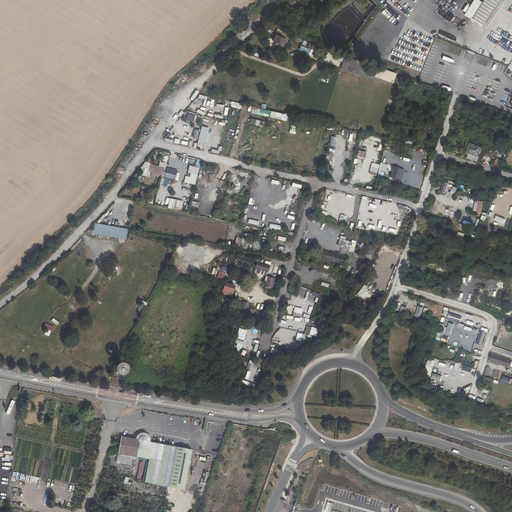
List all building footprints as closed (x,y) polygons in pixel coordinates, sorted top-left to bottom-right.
[(473,0),(464,15),(471,19),(482,2),(478,0),(473,0)] [(483,0),(482,2),(471,19),(481,26),(498,0),(483,0)] [(278,25),(276,31),(291,36),(293,31),(278,25)] [(292,36),(291,36),(276,31),(275,34),(276,35),(272,41),(275,43),(274,46),(278,47),(279,45),(282,46),(285,40),(287,41),(289,38),(292,39),(293,37),(292,36)] [(316,53),(319,46),(303,40),(302,42),(299,50),(304,52),(304,53),(310,55),(310,53),(312,54),(313,51),(316,53)] [(343,60),(345,55),(329,50),(328,54),(343,60)] [(342,62),(343,60),(328,54),(327,57),(342,62)] [(363,62),(345,55),(343,60),(342,62),(340,70),(357,76),(363,62)] [(396,74),(377,67),(373,77),(392,83),(396,74)] [(260,108),(252,106),(251,112),(258,114),(260,108)] [(283,114),(260,108),(258,114),(281,120),(281,118),(282,118),(283,114)] [(198,114),(185,111),(185,113),(188,114),(187,120),(197,122),(199,116),(198,116),(198,114)] [(201,126),(196,145),(196,149),(202,150),(203,147),(200,146),(201,141),(205,142),(209,128),(201,126)] [(173,128),(167,136),(170,138),(176,130),(173,128)] [(263,132),(258,151),(269,153),(273,134),(263,132)] [(469,154),(467,158),(478,162),(482,147),(470,144),(467,153),(469,154)] [(498,144),(491,166),(501,169),(509,147),(498,144)] [(183,183),(195,185),(200,160),(196,159),(194,167),(189,166),(187,173),(191,174),(190,178),(185,176),(183,183)] [(388,165),(380,162),(380,163),(379,167),(378,170),(385,172),(388,165)] [(149,168),(142,166),(140,173),(147,174),(149,168)] [(371,166),(369,173),(376,175),(378,168),(371,166)] [(401,169),(393,166),(389,177),(397,180),(401,169)] [(448,183),(443,182),(440,192),(445,194),(448,183)] [(183,202),(169,199),(167,208),(181,211),(183,202)] [(191,201),(188,213),(196,215),(199,203),(191,201)] [(435,205),(432,212),(439,215),(442,208),(435,205)] [(463,224),(471,227),(474,219),(466,217),(463,224)] [(94,224),(92,234),(97,235),(97,237),(102,238),(103,236),(126,240),(127,229),(94,224)] [(236,237),(234,247),(264,253),(268,231),(262,230),(260,241),(236,237)] [(303,244),(301,249),(312,253),(313,248),(303,244)] [(323,251),(321,258),(344,265),(346,259),(323,251)] [(223,267),(231,269),(233,258),(226,256),(223,267)] [(238,256),(236,261),(251,265),(252,259),(238,256)] [(256,262),(254,269),(266,273),(267,273),(269,266),(256,262)] [(279,281),(283,269),(278,267),(274,280),(279,281)] [(223,280),(226,274),(219,271),(216,277),(223,280)] [(270,289),(273,278),(266,276),(263,287),(270,289)] [(224,283),(221,294),(231,297),(234,286),(224,283)] [(294,307),(293,315),(300,317),(302,309),(294,307)] [(439,323),(437,331),(444,333),(446,326),(439,323)] [(45,324),(43,328),(46,329),(44,335),(49,337),(53,327),(45,324)] [(312,336),(317,337),(318,329),(306,326),(304,335),(297,333),(296,341),(310,344),(312,336)] [(449,326),(447,333),(454,336),(456,329),(449,326)] [(239,328),(238,333),(234,344),(240,346),(241,342),(243,343),(246,330),(239,328)] [(511,359),(492,353),(489,361),(510,368),(511,361),(511,359)] [(168,488),(183,490),(190,451),(175,448),(169,447),(163,446),(158,445),(152,444),(149,443),(148,439),(147,437),(145,435),(140,434),(138,435),(136,436),(134,439),(133,441),(120,438),(117,456),(136,459),(149,461),(145,484),(150,485),(156,486),(161,487),(168,488)] [(256,470),(262,445),(252,442),(246,467),(256,470)] [(219,450),(217,458),(224,461),(226,452),(219,450)]
